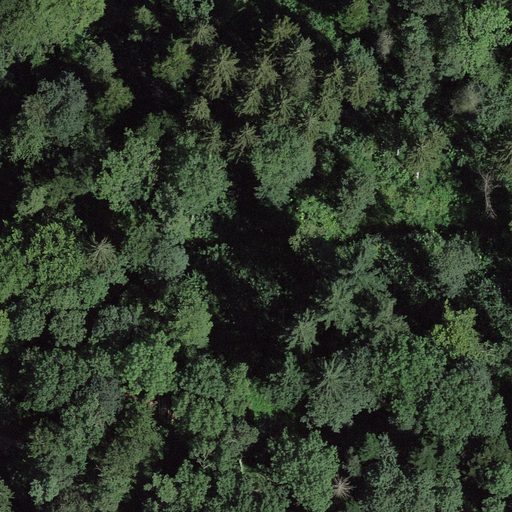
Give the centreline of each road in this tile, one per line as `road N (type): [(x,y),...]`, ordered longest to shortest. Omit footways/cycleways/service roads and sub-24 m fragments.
road 1 (track): [(0,274),(113,251),(511,233)]
road 2 (track): [(511,460),(217,438),(47,438),(7,449)]
